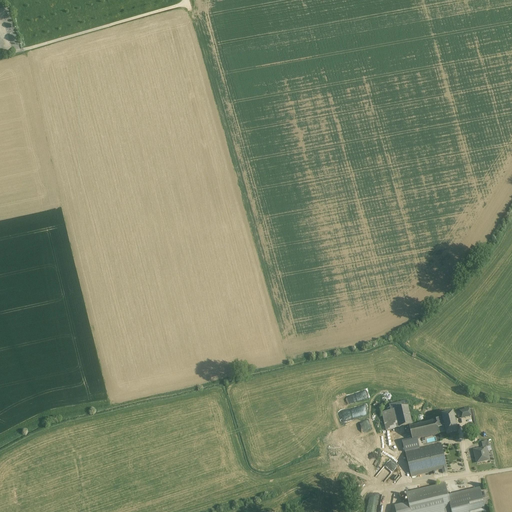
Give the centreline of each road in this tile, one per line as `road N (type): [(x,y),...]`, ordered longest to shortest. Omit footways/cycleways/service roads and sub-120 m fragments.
road 1 (track): [(186,0),(12,53)]
road 2 (unclassified): [(511,469),(366,491),(358,511)]
